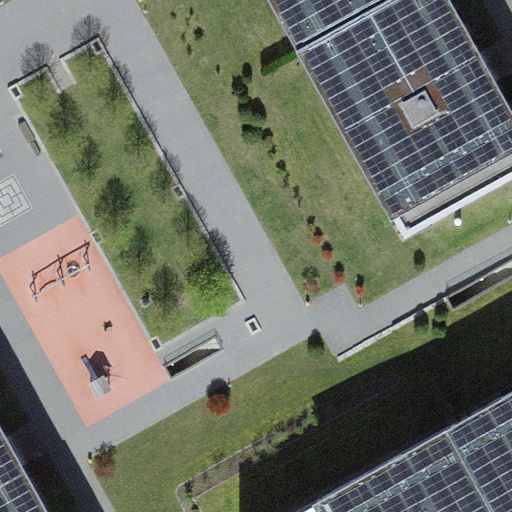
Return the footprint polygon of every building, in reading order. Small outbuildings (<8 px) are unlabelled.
[(274,0),(302,50),(390,0),(274,0)] [(447,0),(390,0),(302,50),(405,234),(511,174),(511,115),(493,82),(498,79),(491,66),(483,53),(478,55),(447,0)] [(511,511),(511,391),(451,425),(500,511),(511,511)] [(500,511),(451,425),(295,511),(500,511)] [(6,439),(0,429),(0,511),(46,511),(20,466),(25,463),(18,450),(11,436),(6,439)]
